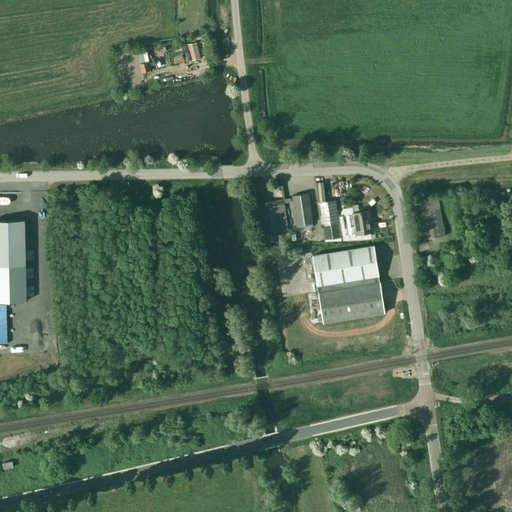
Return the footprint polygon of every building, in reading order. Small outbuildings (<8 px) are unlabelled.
[(188,44),(188,46),(190,52),(186,52),(188,61),(192,60),(192,61),(200,59),(196,42),(188,44)] [(138,53),(140,64),(142,72),(149,71),(148,66),(155,65),(153,59),(148,60),(146,51),(138,53)] [(168,54),(169,64),(180,63),(179,53),(168,54)] [(296,225),(312,223),(308,193),(292,195),(296,225)] [(424,239),(444,235),(436,196),(416,200),(424,239)] [(263,234),(278,232),(273,200),(258,202),(263,234)] [(325,239),(340,237),(335,200),(319,202),(325,239)] [(356,234),(372,232),(369,210),(360,211),(360,210),(358,211),(358,212),(353,213),(356,234)] [(352,214),(339,216),(342,235),(355,233),(352,214)] [(0,300),(26,300),(24,220),(0,220),(0,300)] [(379,282),(378,276),(378,275),(373,245),(312,255),(323,322),(384,312),(379,282)]
